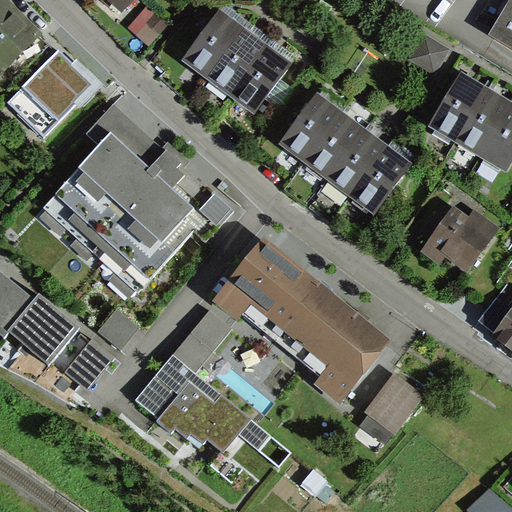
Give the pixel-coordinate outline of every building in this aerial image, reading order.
[(42,36),(3,0),(0,0),(0,69),(6,75),(42,36)] [(137,0),(102,0),(121,17),(137,0)] [(511,0),(510,0),(489,37),(511,50),(511,0)] [(168,25),(154,14),(136,35),(150,47),(168,25)] [(206,82),(243,32),(222,16),(184,66),(206,82)] [(243,32),(206,82),(229,99),(266,49),(243,32)] [(449,50),(423,35),(408,61),(434,76),(449,50)] [(266,49),(229,99),(253,117),(290,67),(266,49)] [(10,106),(46,138),(73,109),(79,114),(104,86),(77,62),(73,66),(59,53),(10,106)] [(453,144),(485,90),(461,76),(428,129),(453,144)] [(485,90),(453,144),(478,159),(510,105),(485,90)] [(303,165),(341,116),(320,100),(282,148),(303,165)] [(511,106),(510,105),(478,159),(505,176),(511,164),(511,106)] [(159,150),(111,107),(86,135),(102,149),(47,210),(140,293),(191,236),(202,245),(231,213),(185,172),(191,165),(166,143),(159,150)] [(341,116),(303,165),(325,182),(363,133),(341,116)] [(348,200),(387,150),(363,133),(325,182),(348,200)] [(387,150),(348,200),(373,219),(411,169),(387,150)] [(469,225),(453,213),(422,256),(437,267),(444,258),(467,274),(497,232),(475,217),(469,225)] [(264,243),(212,303),(238,325),(252,308),(278,330),(315,285),(264,243)] [(9,337),(35,305),(0,276),(0,339),(4,343),(9,337)] [(315,285),(278,330),(327,370),(312,388),(339,410),(391,348),(315,285)] [(35,305),(9,337),(48,369),(80,331),(41,298),(35,305)] [(139,327),(117,310),(99,332),(121,350),(139,327)] [(511,353),(511,313),(493,340),(511,353)] [(174,358),(196,376),(202,369),(210,375),(221,361),(215,355),(233,334),(210,315),(174,358)] [(116,360),(92,340),(64,374),(87,394),(116,360)] [(196,376),(174,358),(137,403),(159,422),(156,426),(169,437),(175,430),(186,439),(190,433),(204,444),(207,440),(224,453),(237,437),(257,453),(270,438),(196,376)] [(423,397),(397,378),(369,415),(395,434),(423,397)] [(508,511),(510,511),(489,490),(468,511),(508,511)]
